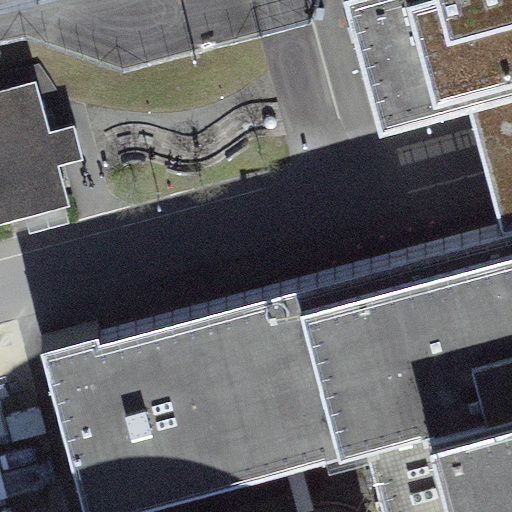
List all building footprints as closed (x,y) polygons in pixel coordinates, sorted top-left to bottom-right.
[(511,0),(343,0),(376,121),(511,84),(511,0)] [(0,76),(0,221),(75,200),(38,66),(0,76)] [(511,213),(39,339),(83,500),(364,425),(511,386),(511,213)] [(0,386),(0,443),(9,491),(56,482),(37,380),(0,386)] [(511,511),(511,386),(364,425),(387,511),(511,511)]
